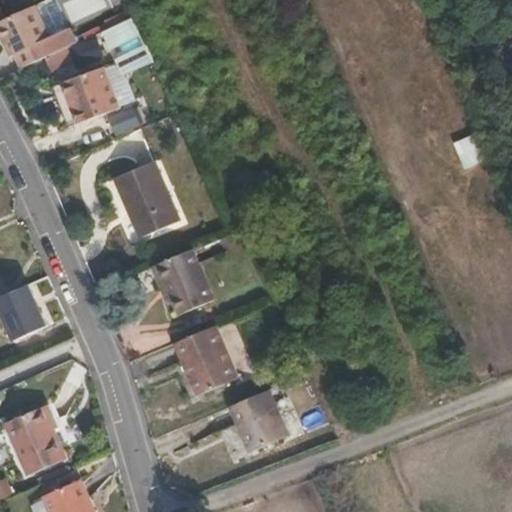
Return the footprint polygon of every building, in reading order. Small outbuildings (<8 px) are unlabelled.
[(118,8),(123,21),(133,17),(127,4),(118,8)] [(37,5),(0,21),(0,35),(6,49),(11,47),(15,56),(21,69),(29,65),(58,52),(37,5)] [(11,47),(6,49),(11,58),(15,56),(11,47)] [(106,67),(64,82),(80,124),(122,109),(106,67)] [(80,124),(64,82),(52,87),(67,128),(80,124)] [(152,125),(166,120),(180,113),(168,89),(142,99),(147,113),(152,125)] [(157,161),(116,179),(128,209),(130,208),(143,238),(182,221),(157,161)] [(194,249),(153,266),(164,291),(169,289),(172,297),(181,315),(216,300),(194,249)] [(218,325),(175,344),(198,396),(241,378),(218,325)] [(291,436),(271,390),(231,407),(250,453),(291,436)] [(48,405),(7,423),(29,476),(69,459),(55,429),(58,428),(48,405)] [(96,511),(83,480),(44,497),(51,511),(96,511)]
